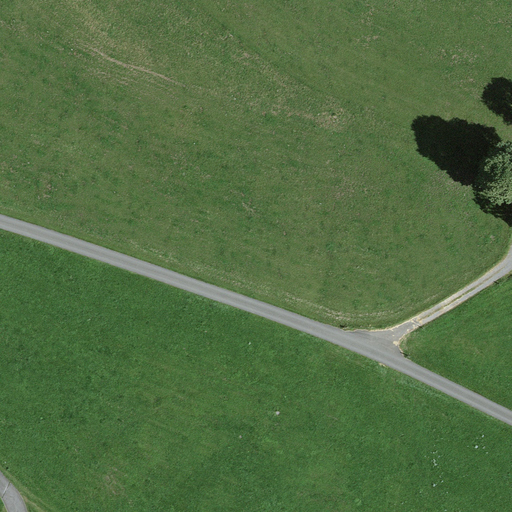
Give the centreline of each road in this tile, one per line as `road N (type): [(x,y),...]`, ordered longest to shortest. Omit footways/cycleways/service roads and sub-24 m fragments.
road 1 (unclassified): [(0,221),(356,344),(511,419)]
road 2 (track): [(511,262),(409,329),(356,344)]
